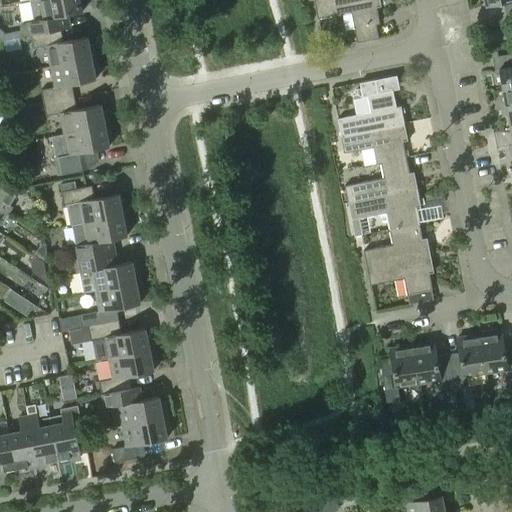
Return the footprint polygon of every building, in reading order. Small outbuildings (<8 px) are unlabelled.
[(33,21),(18,24),(20,37),(29,35),(54,30),(51,18),(82,12),(80,4),(85,4),(84,0),(29,0),(28,0),(33,21)] [(379,0),(318,0),(314,1),(317,18),(351,12),(357,42),(378,37),(375,24),(379,23),(376,7),(381,5),(379,0)] [(511,0),(484,0),(486,6),(504,2),(506,15),(511,13),(511,0)] [(54,30),(29,35),(32,49),(46,46),(50,66),(95,57),(93,43),(88,44),(87,37),(56,43),(54,30)] [(54,87),(40,90),(42,103),(67,98),(65,85),(95,79),(94,72),(98,71),(95,57),(50,66),(54,87)] [(511,65),(498,69),(502,89),(511,87),(511,65)] [(357,114),(337,118),(340,135),(404,123),(401,105),(396,106),(393,90),(378,93),(375,80),(359,83),(360,89),(356,90),(353,94),(357,114)] [(511,87),(502,89),(506,109),(511,108),(511,87)] [(67,98),(42,103),(45,116),(59,113),(63,134),(109,125),(106,111),(102,112),(100,104),(70,110),(67,98)] [(404,123),(340,135),(344,153),(373,147),(376,163),(381,162),(406,157),(403,141),(407,140),(404,123)] [(63,134),(51,136),(55,157),(54,157),(58,175),(82,170),(79,153),(109,146),(107,139),(112,138),(109,125),(63,134)] [(384,177),(344,185),(348,203),(417,189),(414,172),(409,172),(406,157),(381,162),(384,177)] [(17,175),(13,180),(20,187),(25,181),(17,175)] [(74,181),(60,183),(62,191),(75,188),(74,181)] [(0,182),(0,208),(4,211),(16,193),(0,182)] [(62,191),(61,191),(63,205),(66,204),(70,225),(71,225),(126,214),(124,200),(119,201),(118,193),(94,198),(91,185),(75,188),(62,191)] [(417,189),(348,203),(354,236),(363,234),(362,232),(369,231),(366,217),(386,213),(389,229),(419,223),(416,207),(421,206),(417,189)] [(126,214),(71,225),(75,245),(71,246),(74,259),(115,251),(113,238),(126,236),(125,229),(129,228),(126,214)] [(392,244),(363,250),(367,267),(430,255),(426,237),(422,238),(419,223),(389,229),(392,244)] [(36,255),(31,263),(32,271),(48,282),(44,262),(47,258),(44,256),(46,252),(44,244),(38,248),(35,254),(36,255)] [(115,251),(74,259),(77,272),(79,272),(83,292),(94,290),(140,281),(137,267),(133,268),(131,261),(118,263),(115,251)] [(430,255),(367,267),(370,284),(404,278),(407,294),(432,289),(429,273),(433,272),(430,255)] [(98,311),(78,315),(81,328),(87,327),(112,322),(117,321),(115,308),(140,303),(138,296),(142,295),(140,281),(94,290),(98,311)] [(24,313),(31,302),(9,287),(1,298),(24,313)] [(115,334),(112,322),(87,327),(90,340),(92,339),(96,360),(108,358),(153,349),(150,335),(146,336),(144,328),(115,334)] [(501,330),(479,333),(486,378),(506,374),(508,383),(511,382),(511,348),(504,350),(501,330)] [(460,357),(448,359),(453,391),(466,389),(465,381),(486,378),(479,333),(457,336),(460,357)] [(433,340),(411,343),(418,388),(439,385),(441,393),(453,391),(448,359),(437,361),(433,340)] [(393,368),(381,369),(386,402),(399,400),(398,391),(418,388),(411,343),(390,347),(393,368)] [(112,379),(98,381),(101,394),(131,388),(129,375),(153,370),(152,363),(156,362),(153,349),(108,358),(112,379)] [(140,386),(131,388),(101,394),(103,407),(110,406),(114,427),(121,425),(167,416),(164,403),(159,404),(158,396),(143,399),(140,386)] [(63,421),(50,424),(58,458),(79,454),(70,407),(60,409),(63,421)] [(36,414),(27,416),(36,462),(58,458),(50,424),(38,427),(36,414)] [(20,430),(8,433),(15,467),(36,462),(27,416),(18,418),(20,430)] [(125,446),(112,449),(114,461),(139,456),(136,444),(166,438),(165,431),(169,430),(167,416),(121,425),(125,446)] [(0,469),(15,467),(8,433),(0,434),(0,469)] [(444,511),(441,496),(405,502),(407,511),(444,511)]
